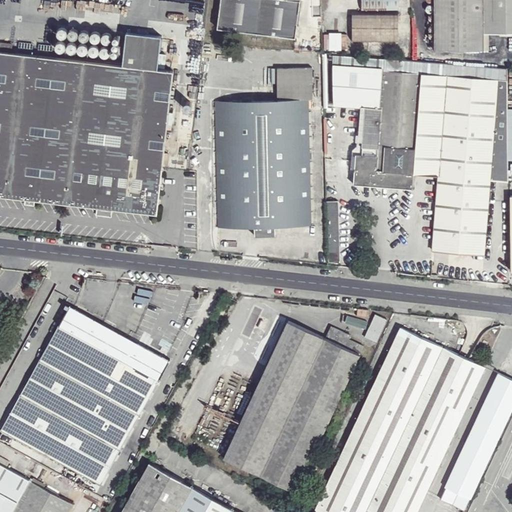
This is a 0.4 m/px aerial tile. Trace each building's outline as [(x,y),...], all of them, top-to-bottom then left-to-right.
[(222,0),(219,27),(297,36),(302,0),(222,0)] [(398,0),(360,0),(360,10),(398,9),(398,0)] [(511,0),(432,0),(432,49),(481,48),(484,28),(511,29),(511,0)] [(397,12),(351,12),(351,41),(398,41),(397,12)] [(158,212),(167,140),(175,67),(159,66),(163,33),(127,28),(125,61),(0,48),(0,194),(99,206),(158,212)] [(327,33),(323,33),(324,49),(346,49),(347,32),(341,33),(341,31),(328,30),(327,33)] [(506,67),(332,54),(332,104),(361,107),(358,144),(362,146),(362,152),(354,153),(351,182),(414,187),(413,172),(435,175),(431,250),(485,254),(489,178),(508,179),(508,160),(511,159),(511,106),(507,106),(507,79),(506,67)] [(213,100),(219,223),(255,222),(255,232),(277,231),(276,222),(310,221),(304,100),(312,100),(310,65),(276,67),(278,97),(213,100)] [(337,200),(329,199),(330,260),(339,259),(337,200)] [(182,228),(179,246),(198,249),(200,230),(182,228)] [(171,358),(72,304),(2,428),(102,483),(171,358)] [(386,316),(375,311),(365,335),(375,340),(386,316)] [(359,352),(284,318),(219,456),(295,490),(359,352)] [(417,511),(487,367),(402,327),(314,511),(417,511)] [(511,407),(511,376),(498,370),(441,495),(464,509),(469,498),(511,407)] [(71,511),(77,502),(0,459),(0,511),(71,511)] [(244,511),(151,460),(121,511),(244,511)]
